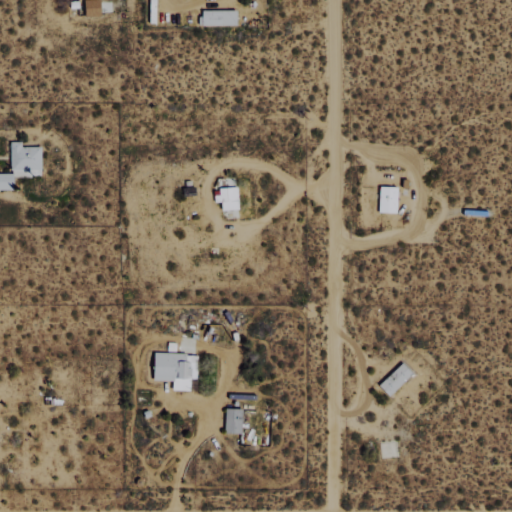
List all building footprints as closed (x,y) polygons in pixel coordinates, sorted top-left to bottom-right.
[(0,173),(0,189),(16,190),(16,177),(33,177),(33,171),(43,171),(43,147),(23,147),(23,142),(13,142),(13,173),(0,173)] [(217,202),(224,202),(224,210),(241,209),(240,187),(216,189),(217,202)] [(375,213),(393,213),(394,187),(376,187),(375,213)] [(199,391),(200,354),(157,353),(156,381),(175,381),(175,390),(199,391)] [(409,374),(399,363),(375,385),(385,396),(409,374)] [(244,409),(227,408),(225,433),(242,433),(244,409)]
